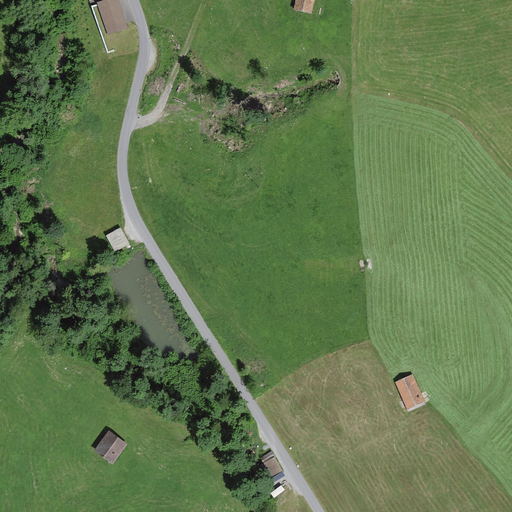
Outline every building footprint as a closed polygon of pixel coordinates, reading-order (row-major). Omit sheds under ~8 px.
[(98,0),(110,31),(131,24),(122,0),(98,0)] [(315,0),(296,0),(295,12),(313,15),(315,0)] [(120,228),(106,236),(116,254),(130,247),(120,228)] [(413,375),(397,382),(409,411),(426,404),(413,375)] [(111,431),(96,451),(114,466),(130,446),(111,431)] [(283,473),(272,453),(259,460),(271,480),(283,473)]
